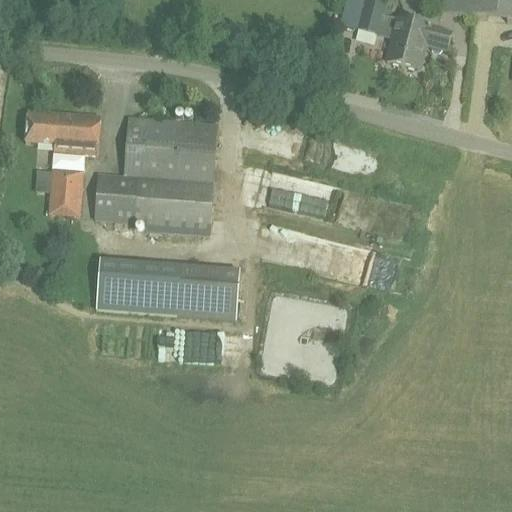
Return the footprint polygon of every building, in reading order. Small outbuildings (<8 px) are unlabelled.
[(365,3),(365,0),(349,0),(342,28),(378,38),(384,18),(387,8),(365,3)] [(511,0),(443,0),(443,5),(441,16),(511,26),(511,0)] [(405,43),(410,25),(399,22),(384,18),(378,38),(393,42),(387,65),(420,73),(426,49),(405,43)] [(431,31),(410,25),(405,43),(426,49),(447,54),(451,37),(431,31)] [(86,158),(99,159),(102,120),(29,114),(26,146),(55,148),(54,155),(53,174),(84,176),(86,158)] [(124,184),(99,182),(98,209),(96,222),(147,227),(147,234),(210,239),(210,233),(219,126),(129,121),(124,184)] [(258,147),(291,157),(298,132),(265,122),(258,147)] [(353,169),(368,171),(371,151),(356,149),(353,169)] [(53,174),(52,174),(49,218),(81,221),(84,176),(53,174)] [(215,237),(214,258),(236,259),(236,238),(215,237)] [(100,264),(96,312),(236,323),(240,275),(100,264)] [(60,280),(40,270),(31,287),(51,297),(60,280)]
